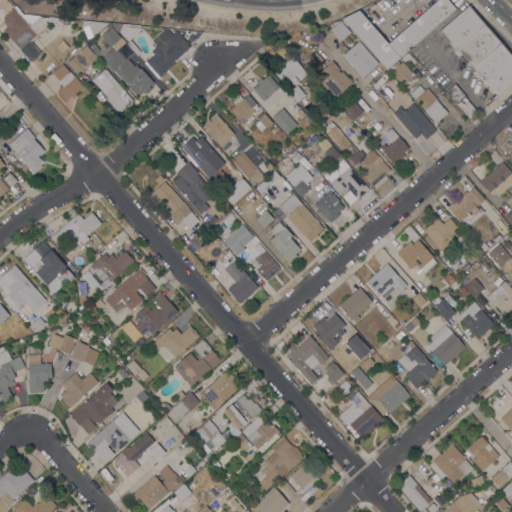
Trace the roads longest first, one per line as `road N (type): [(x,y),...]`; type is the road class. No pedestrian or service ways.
road 1 (residential): [(393,511),(0,66)]
road 2 (residential): [(511,104),(243,345)]
road 3 (residential): [(240,62),(95,176),(0,236)]
road 4 (residential): [(511,347),(326,511)]
